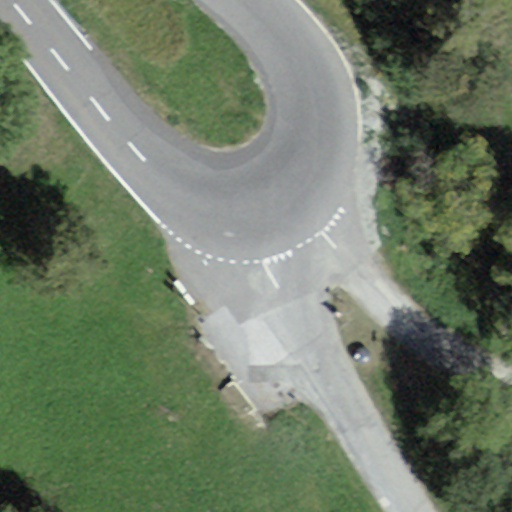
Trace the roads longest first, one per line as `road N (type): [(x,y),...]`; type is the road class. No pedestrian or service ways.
road 1 (tertiary): [(11,0),(102,112),(184,193),(213,208),(259,213)]
road 2 (unclassified): [(406,511),(278,284),(259,213)]
road 3 (tertiary): [(259,213),(302,186),(315,129),(296,56),(248,0)]
